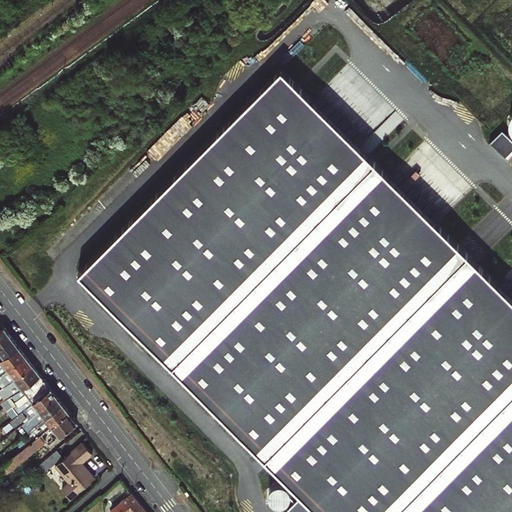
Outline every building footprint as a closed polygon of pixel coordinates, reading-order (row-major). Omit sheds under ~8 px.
[(511,511),(511,297),(281,69),(78,273),(301,495),(295,502),(290,497),(290,495),(290,491),(288,487),(284,485),(280,484),(275,485),(272,487),(270,491),(270,496),(271,500),(274,503),(278,504),(283,504),(287,509),(284,511),(511,511)] [(491,139),(507,157),(511,152),(511,136),(504,127),(491,139)] [(0,347),(13,338),(5,327),(0,330),(0,347)] [(0,361),(2,360),(20,346),(13,338),(0,347),(0,361)] [(2,360),(9,369),(27,356),(20,346),(2,360)] [(16,379),(34,365),(27,356),(9,369),(16,379)] [(2,360),(0,361),(0,368),(4,374),(9,369),(2,360)] [(41,374),(34,365),(16,379),(23,388),(41,374)] [(9,369),(4,374),(10,383),(16,379),(9,369)] [(22,410),(51,387),(41,374),(23,388),(17,392),(11,397),(15,403),(27,394),(30,398),(19,407),(22,410)] [(23,388),(16,379),(10,383),(13,386),(17,392),(23,388)] [(3,396),(6,400),(11,397),(17,392),(13,386),(6,391),(7,394),(3,396)] [(57,395),(51,387),(22,410),(9,420),(14,426),(26,416),(26,415),(32,410),(34,414),(40,409),(57,395)] [(27,394),(15,403),(19,407),(30,398),(27,394)] [(45,417),(63,403),(57,395),(40,409),(45,417)] [(69,411),(63,403),(45,417),(38,423),(35,425),(39,428),(25,440),(28,444),(69,411)] [(32,415),(34,418),(38,423),(45,417),(40,409),(34,414),(32,415)] [(77,422),(69,411),(28,444),(1,466),(7,473),(51,437),(49,435),(56,430),(60,435),(77,422)] [(26,425),(31,421),(29,418),(18,426),(21,430),(27,425),(26,425)] [(93,454),(83,442),(55,464),(69,482),(61,488),(69,498),(93,478),(81,463),(93,454)] [(147,511),(132,493),(114,508),(117,511),(147,511)]
